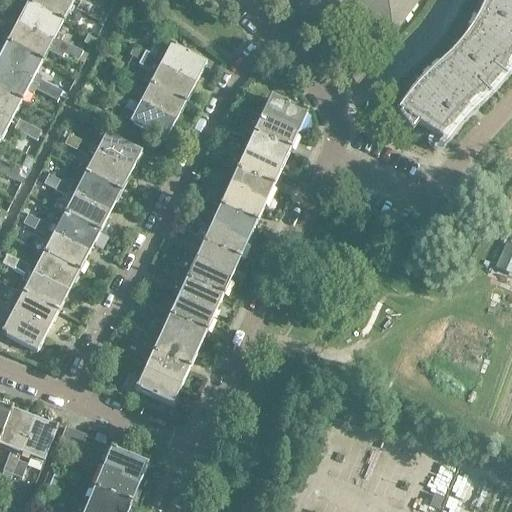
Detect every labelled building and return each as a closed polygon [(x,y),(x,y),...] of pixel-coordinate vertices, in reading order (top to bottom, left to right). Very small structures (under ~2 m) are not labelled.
[(72,3),(66,0),(27,0),(26,4),(62,22),(72,3)] [(313,0),(338,17),(347,6),(391,38),(419,0),(313,0)] [(511,0),(484,0),(482,6),(486,8),(479,23),(475,21),(467,33),(458,45),(462,48),(451,61),(447,57),(434,69),(419,81),(423,85),(412,97),(408,94),(395,113),(398,115),(397,118),(410,134),(415,126),(444,146),(450,138),(458,128),(475,112),(481,107),(492,96),(502,85),(511,72),(511,71),(511,0)] [(81,2),(76,11),(87,17),(92,8),(81,2)] [(26,4),(16,23),(52,42),(62,22),(26,4)] [(104,14),(92,8),(87,17),(99,23),(104,14)] [(16,23),(6,44),(41,62),(47,51),(54,54),(56,51),(58,45),(52,42),(16,23)] [(159,66),(190,82),(195,85),(206,64),(174,48),(175,47),(169,45),(157,38),(148,54),(156,59),(154,63),(159,66)] [(58,45),(56,51),(67,57),(71,48),(60,42),(58,45)] [(6,44),(0,54),(0,67),(37,87),(35,90),(35,91),(46,96),(51,87),(39,81),(41,78),(35,74),(41,62),(6,44)] [(145,53),(134,47),(129,57),(140,62),(145,53)] [(71,48),(67,57),(78,62),(82,53),(71,48)] [(105,51),(100,59),(108,63),(112,55),(105,51)] [(154,76),(149,86),(184,105),(195,85),(190,82),(159,66),(154,63),(156,59),(148,54),(145,53),(140,62),(151,68),(148,73),(154,76)] [(0,67),(0,91),(20,102),(26,91),(33,95),(35,91),(35,90),(37,87),(0,67)] [(149,86),(138,105),(174,124),(184,105),(149,86)] [(51,87),(46,96),(57,102),(62,93),(51,87)] [(119,102),(124,93),(113,87),(108,96),(119,102)] [(0,91),(0,117),(10,122),(20,102),(0,91)] [(126,126),(129,128),(131,129),(132,129),(164,145),(172,129),(174,124),(138,105),(133,103),(135,99),(124,93),(119,102),(125,105),(116,121),(126,126)] [(269,100),(262,116),(279,124),(277,128),(296,137),(306,117),(307,115),(302,113),(301,114),(269,100)] [(262,116),(252,137),(288,154),(296,137),(277,128),(279,124),(262,116)] [(0,117),(0,140),(10,122),(0,117)] [(309,122),(306,121),(300,134),(308,138),(310,134),(309,122)] [(18,122),(14,131),(25,136),(29,128),(18,122)] [(29,128),(25,136),(36,142),(41,133),(29,128)] [(89,152),(95,155),(131,174),(141,154),(110,138),(110,137),(105,134),(104,136),(104,137),(99,147),(93,144),(91,147),(89,152)] [(69,136),(65,145),(76,150),(80,141),(69,136)] [(252,137),(245,152),(263,160),(260,165),(279,174),(288,154),(252,137)] [(80,141),(76,150),(87,156),(89,152),(91,147),(80,141)] [(279,174),(260,165),(263,160),(245,152),(236,173),(272,190),(279,174)] [(211,153),(208,159),(220,165),(223,159),(211,153)] [(0,173),(4,176),(9,167),(0,162),(0,156),(1,155),(0,154),(0,173)] [(95,155),(85,174),(121,193),(131,174),(95,155)] [(9,167),(4,176),(15,182),(18,177),(20,173),(9,167)] [(18,177),(23,180),(27,173),(21,170),(20,173),(18,177)] [(272,190),(236,173),(229,188),(246,196),(244,201),(263,210),(272,190)] [(85,174),(74,195),(110,213),(121,193),(85,174)] [(49,176),(44,185),(55,190),(59,181),(49,176)] [(59,181),(55,190),(66,196),(70,187),(59,181)] [(229,188),(219,209),(256,226),(263,210),(244,201),(246,196),(229,188)] [(74,195),(63,215),(99,234),(110,213),(74,195)] [(219,209),(212,224),(229,233),(227,237),(246,246),(256,226),(219,209)] [(53,235),(89,254),(99,234),(63,215),(53,235)] [(28,216),(23,224),(34,230),(39,221),(28,216)] [(39,221),(34,230),(45,236),(49,227),(39,221)] [(212,224),(202,246),(239,263),(246,246),(227,237),(229,233),(212,224)] [(79,273),(89,254),(53,235),(43,254),(79,273)] [(511,248),(504,245),(493,269),(511,277),(511,248)] [(202,246),(195,261),(212,269),(210,274),(229,283),(239,263),(202,246)] [(43,254),(32,274),(68,293),(79,273),(43,254)] [(7,256),(2,265),(13,271),(18,261),(7,256)] [(28,283),(22,295),(58,314),(68,293),(32,274),(27,271),(29,267),(18,261),(13,271),(24,277),(22,280),(28,283)] [(195,261),(186,281),(222,298),(229,283),(210,274),(212,269),(195,261)] [(186,281),(178,297),(196,306),(194,311),(213,319),(222,298),(186,281)] [(6,311),(11,314),(47,333),(58,314),(22,295),(16,306),(10,303),(8,307),(6,311)] [(178,297),(169,319),(205,336),(213,319),(194,311),(196,306),(178,297)] [(0,334),(0,335),(5,338),(36,354),(45,337),(47,333),(11,314),(6,311),(8,307),(0,302),(0,314),(4,317),(1,321),(7,323),(1,333),(0,334)] [(169,319),(161,335),(179,343),(177,348),(195,357),(205,336),(169,319)] [(161,335),(152,355),(188,372),(195,357),(177,348),(179,343),(161,335)] [(152,355),(145,371),(162,379),(161,383),(179,392),(188,372),(152,355)] [(162,379),(145,371),(136,391),(135,390),(134,392),(139,395),(139,394),(172,408),(179,392),(161,383),(162,379)] [(0,407),(0,438),(11,412),(0,407)] [(11,412),(0,438),(0,447),(9,451),(0,474),(0,484),(6,487),(10,479),(16,464),(19,455),(33,420),(11,412)] [(33,420),(19,455),(38,463),(43,465),(55,435),(57,430),(56,429),(33,420)] [(65,429),(56,451),(67,456),(76,433),(65,429)] [(76,433),(67,456),(77,460),(86,437),(76,433)] [(108,455),(102,470),(120,478),(118,482),(137,490),(142,479),(147,466),(115,453),(115,452),(109,450),(109,452),(108,455)] [(15,491),(24,468),(16,464),(10,479),(6,487),(15,491)] [(102,470),(93,492),(130,507),(135,493),(137,490),(118,482),(120,478),(102,470)] [(59,478),(48,474),(42,488),(53,493),(59,478)] [(93,492),(86,509),(93,511),(127,511),(130,507),(93,492)]
